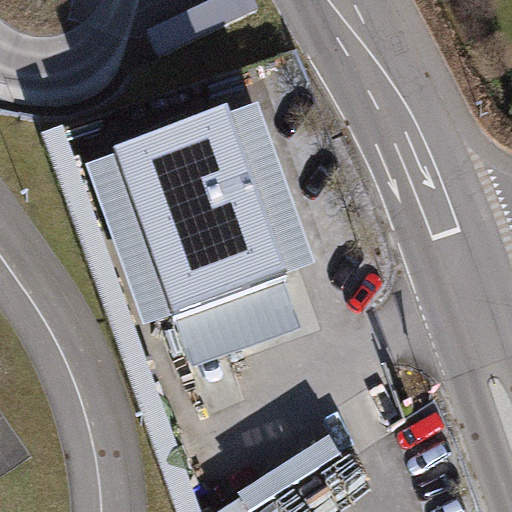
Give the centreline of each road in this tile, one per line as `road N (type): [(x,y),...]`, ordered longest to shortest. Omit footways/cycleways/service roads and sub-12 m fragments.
road 1 (unclassified): [(114,511),(64,326),(0,239)]
road 2 (secondary): [(335,0),(455,260)]
road 3 (secondary): [(455,260),(511,423)]
